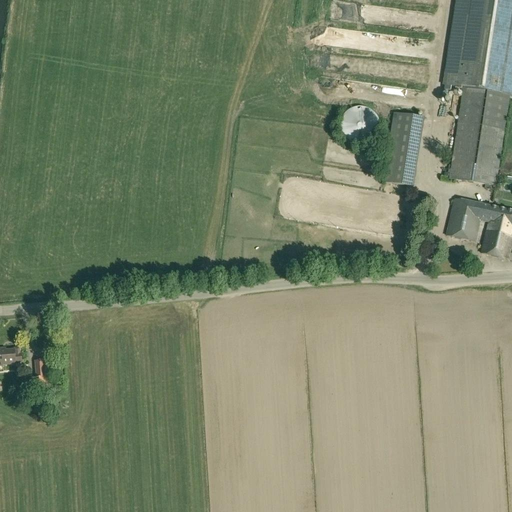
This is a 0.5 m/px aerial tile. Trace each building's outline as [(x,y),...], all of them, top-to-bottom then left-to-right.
[(496,187),(510,96),(511,96),(511,0),(458,0),(445,87),(464,89),(450,180),(496,187)] [(438,28),(437,17),(421,18),(422,29),(438,28)] [(359,148),(362,148),(368,147),(372,144),(377,140),(378,138),(379,136),(381,130),(381,127),(380,122),(377,117),(376,114),(374,112),(369,109),(366,109),(360,108),(355,109),(350,111),(347,113),(344,117),(342,119),(341,125),(340,127),(341,133),(343,138),(345,141),(349,144),(351,146),(356,148),(359,148)] [(425,119),(395,114),(383,184),(414,188),(425,119)] [(511,247),(511,212),(455,201),(448,236),(475,242),(480,220),(489,222),(482,253),(509,259),(511,247)] [(23,363),(22,355),(16,355),(16,351),(1,352),(1,350),(0,349),(0,366),(16,365),(16,364),(23,363)] [(35,393),(48,391),(46,362),(36,363),(37,379),(34,379),(35,393)]
